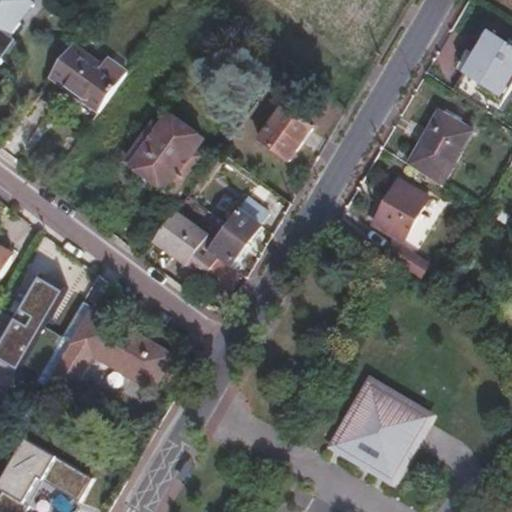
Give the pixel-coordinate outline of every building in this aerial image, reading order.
[(11,36),(36,4),(30,0),(0,0),(0,60),(16,40),(11,36)] [(470,101),(492,117),(502,100),(511,85),(511,49),(487,34),(467,67),(483,77),(479,85),(470,101)] [(51,77),(98,114),(127,76),(107,61),(103,67),(75,46),(51,77)] [(262,140),(291,162),(314,129),(287,108),(262,140)] [(410,168),(442,189),(474,134),(441,115),(410,168)] [(127,163),(172,197),(201,160),(156,126),(127,163)] [(378,224),(407,242),(432,199),(402,182),(378,224)] [(209,254),(235,271),(240,261),(244,263),(253,246),(251,245),(271,212),(250,198),(229,227),(215,245),(209,254)] [(174,214),(154,240),(227,294),(240,274),(235,271),(209,254),(215,245),(229,227),(207,212),(194,228),(174,214)] [(0,278),(13,257),(5,252),(6,249),(0,245),(0,278)] [(391,259),(424,280),(432,267),(398,245),(390,258),(391,259)] [(101,312),(84,301),(63,337),(76,344),(50,389),(69,400),(96,356),(154,390),(173,359),(99,315),(101,312)] [(391,354),(349,424),(420,466),(462,396),(391,354)] [(0,509),(6,511),(76,511),(94,471),(23,441),(0,495),(0,509)]
